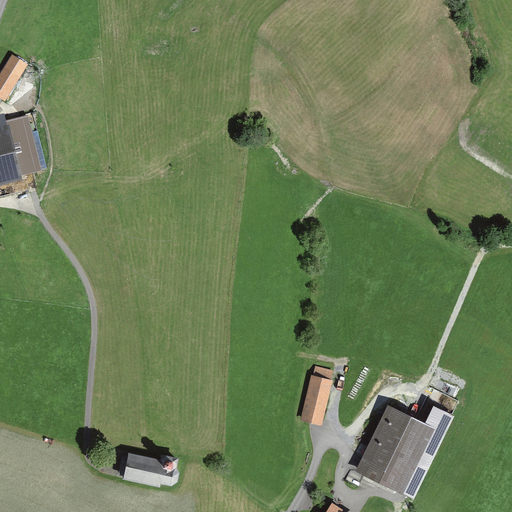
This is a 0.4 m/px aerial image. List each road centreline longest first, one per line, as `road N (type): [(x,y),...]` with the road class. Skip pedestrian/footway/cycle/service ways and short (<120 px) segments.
road 1 (track): [(116,464),(96,463),(92,447),(97,300),(46,217),(0,204)]
road 2 (track): [(290,511),(332,442),(343,447),(345,491),(382,493),(399,502),(400,511)]
